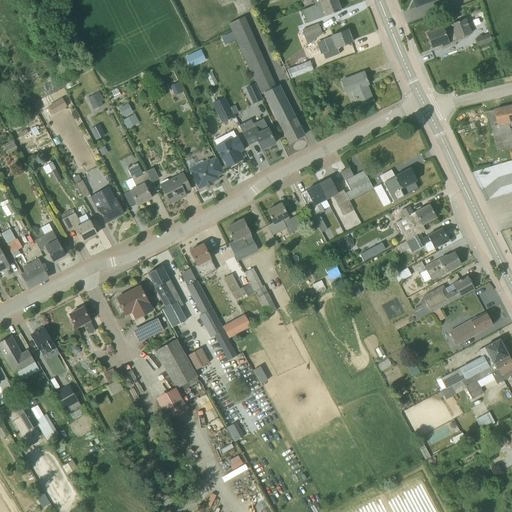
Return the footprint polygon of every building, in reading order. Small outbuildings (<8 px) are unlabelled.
[(336,0),(329,0),(316,5),(312,7),(315,13),(314,13),(316,20),(341,11),(336,0)] [(458,10),(447,14),(450,20),(460,16),(458,10)] [(271,89),(278,85),(247,16),(229,24),(262,94),(264,93),(272,89),(271,89)] [(457,39),(471,34),(465,19),(451,24),(451,25),(443,28),(426,34),(432,48),(441,44),(442,47),(449,44),(446,36),(454,33),(457,39)] [(308,45),(322,34),(319,24),(302,30),(308,45)] [(330,51),(353,42),(348,30),(326,39),(330,51)] [(233,39),(230,34),(219,39),(222,45),(233,39)] [(490,35),(475,40),(478,46),(492,41),(490,35)] [(206,61),(201,50),(190,55),(195,66),(206,61)] [(85,71),(91,67),(86,59),(80,62),(85,71)] [(368,84),(364,73),(342,81),(347,93),(347,92),(353,109),(373,101),(369,91),(368,91),(366,85),(368,84)] [(178,83),(171,86),(174,93),(182,90),(178,83)] [(252,105),(262,100),(254,84),(245,88),(252,105)] [(304,136),(295,118),(278,85),(271,89),(272,89),(264,93),(289,143),(304,136)] [(103,101),(99,92),(88,99),(92,107),(101,102),(103,101)] [(62,98),(48,107),(53,116),(67,107),(62,98)] [(223,98),(213,103),(223,122),(233,117),(223,98)] [(126,105),(119,109),(124,117),(131,113),(126,105)] [(511,130),(511,105),(495,110),(499,126),(510,123),(511,130)] [(511,158),(511,131),(511,130),(510,123),(499,126),(495,110),(488,112),(497,150),(507,148),(508,150),(509,150),(511,158)] [(134,114),(123,121),(125,126),(137,120),(134,114)] [(105,135),(100,125),(90,130),(96,140),(105,135)] [(36,127),(30,130),(34,137),(40,134),(36,127)] [(249,145),(257,141),(262,150),(275,143),(268,129),(258,133),(256,128),(243,134),(249,145)] [(239,141),(238,141),(236,138),(231,140),(230,140),(226,142),(223,136),(214,141),(223,158),(222,158),(227,167),(230,166),(228,163),(237,159),(238,162),(241,160),(237,153),(243,150),(239,141)] [(13,140),(3,146),(8,155),(18,149),(13,140)] [(196,166),(189,170),(199,189),(206,186),(207,187),(212,185),(211,183),(219,179),(217,176),(223,173),(216,158),(209,161),(209,160),(203,163),(202,161),(195,164),(196,166)] [(48,174),(56,169),(52,162),(43,168),(46,175),(48,174)] [(151,198),(145,188),(153,184),(146,171),(142,173),(137,163),(127,168),(137,188),(130,191),(137,205),(151,198)] [(353,176),(349,168),(340,173),(344,180),(353,176)] [(56,169),(48,174),(55,185),(62,181),(56,169)] [(418,189),(414,182),(416,181),(410,169),(380,185),(387,196),(391,204),(398,199),(418,189)] [(183,174),(160,185),(170,204),(186,196),(184,192),(191,189),(183,174)] [(73,179),(76,184),(81,181),(79,175),(73,179)] [(318,185),(326,200),(333,196),(343,216),(354,210),(349,202),(345,193),(343,190),(337,193),(330,178),(318,185)] [(81,181),(76,184),(83,198),(89,195),(82,181),(81,181)] [(369,181),(345,193),(349,202),(374,189),(369,181)] [(319,203),(326,200),(318,185),(306,191),(314,206),(308,208),(321,233),(327,230),(318,212),(322,210),(319,203)] [(108,188),(90,197),(97,210),(98,209),(105,223),(114,218),(113,217),(123,212),(116,199),(114,200),(108,188)] [(15,212),(9,203),(1,207),(7,217),(15,212)] [(267,211),(273,223),(266,226),(272,236),(286,229),(289,234),(301,228),(295,216),(289,220),(288,217),(281,204),(267,211)] [(402,233),(406,241),(420,234),(426,231),(422,225),(436,218),(429,205),(413,214),(409,207),(401,211),(408,225),(411,223),(413,227),(402,233)] [(61,215),(63,219),(68,216),(75,213),(73,209),(61,215)] [(74,227),(75,228),(82,242),(96,234),(89,221),(81,225),(75,213),(62,220),(67,230),(74,227)] [(20,230),(25,227),(20,218),(15,221),(20,230)] [(259,253),(251,237),(250,233),(243,220),(227,228),(233,241),(228,244),(233,254),(238,263),(259,253)] [(441,229),(422,239),(420,234),(406,241),(411,252),(425,245),(429,251),(448,241),(441,229)] [(53,231),(45,235),(34,241),(40,252),(46,249),(52,262),(65,255),(53,231)] [(349,252),(353,246),(352,240),(346,236),(339,245),(349,252)] [(8,244),(13,253),(22,248),(17,239),(8,244)] [(203,277),(216,270),(203,244),(190,251),(197,265),(195,266),(201,277),(203,276),(203,277)] [(0,250),(0,270),(0,271),(9,267),(0,250)] [(424,267),(426,270),(421,273),(426,281),(431,279),(431,280),(460,265),(454,253),(446,257),(446,256),(424,267)] [(29,288),(47,278),(38,260),(25,268),(27,273),(22,275),(29,288)] [(155,287),(165,308),(162,309),(172,328),(186,321),(176,302),(179,301),(172,287),(168,281),(169,281),(161,266),(148,273),(155,287)] [(253,291),(263,286),(253,268),(244,273),(253,291)] [(408,269),(395,276),(398,283),(411,276),(408,269)] [(229,340),(222,328),(193,274),(184,279),(219,344),(216,346),(221,355),(224,353),(229,363),(238,358),(229,340)] [(240,289),(232,274),(224,278),(232,293),(240,289)] [(473,290),(467,277),(453,284),(456,289),(448,294),(443,286),(423,297),(432,313),(434,312),(440,309),(460,298),(459,297),(473,290)] [(325,279),(312,285),(317,295),(326,290),(325,288),(329,286),(325,279)] [(249,284),(243,288),(246,294),(247,297),(254,294),(249,284)] [(253,291),(267,316),(277,310),(264,285),(263,286),(253,291)] [(136,309),(140,317),(152,310),(140,287),(117,298),(125,315),(136,309)] [(240,289),(232,293),(236,300),(246,294),(243,288),(242,287),(240,289)] [(78,307),(84,305),(80,296),(74,299),(78,307)] [(89,334),(95,331),(90,321),(83,307),(69,314),(76,328),(83,324),(89,334)] [(445,319),(440,309),(434,312),(440,322),(445,319)] [(455,345),(492,325),(485,313),(476,318),(476,317),(472,318),(472,320),(449,332),(455,345)] [(245,315),(222,328),(229,340),(252,328),(245,315)] [(158,319),(134,327),(138,340),(162,332),(158,319)] [(30,336),(39,350),(46,346),(49,352),(56,348),(44,327),(43,328),(42,327),(37,329),(38,331),(30,336)] [(28,351),(21,355),(11,337),(0,343),(0,348),(18,380),(38,369),(28,351)] [(195,373),(187,358),(176,339),(155,351),(175,386),(188,409),(196,404),(193,399),(194,398),(188,388),(199,382),(197,377),(195,373)] [(441,379),(446,388),(508,356),(500,340),(484,348),(478,351),(481,358),(441,379)] [(79,347),(76,346),(73,348),(72,351),(74,354),(77,355),(80,353),(81,350),(79,347)] [(202,350),(187,358),(195,373),(210,364),(202,350)] [(511,376),(511,363),(508,356),(446,388),(441,391),(442,391),(444,396),(445,398),(466,388),(472,399),(483,393),(477,381),(491,374),(497,385),(511,376)] [(103,373),(107,380),(115,376),(111,368),(103,373)] [(123,390),(118,380),(107,386),(113,396),(123,390)] [(69,385),(56,392),(67,413),(81,406),(69,385)] [(29,431),(38,426),(18,393),(9,398),(29,431)] [(205,394),(194,400),(212,432),(223,426),(205,394)] [(489,412),(475,419),(480,429),(494,422),(489,412)] [(49,420),(39,425),(47,439),(57,434),(49,420)] [(233,424),(226,427),(234,441),(240,438),(233,424)] [(5,426),(0,428),(0,433),(3,439),(10,435),(5,426)] [(227,461),(231,470),(242,465),(238,455),(227,461)] [(72,461),(63,467),(68,475),(74,470),(77,468),(72,461)] [(43,508),(50,504),(44,494),(37,498),(43,508)]
